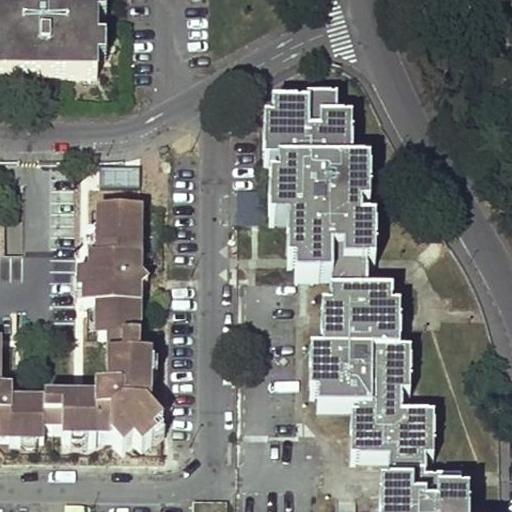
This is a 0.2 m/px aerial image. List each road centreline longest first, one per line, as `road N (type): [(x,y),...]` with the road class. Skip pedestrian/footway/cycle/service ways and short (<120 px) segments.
road 1 (residential): [(0,488),(169,489),(205,466),(212,89)]
road 2 (residential): [(511,301),(364,20)]
road 3 (residential): [(212,89),(124,131),(0,133)]
road 4 (residential): [(364,20),(212,89)]
